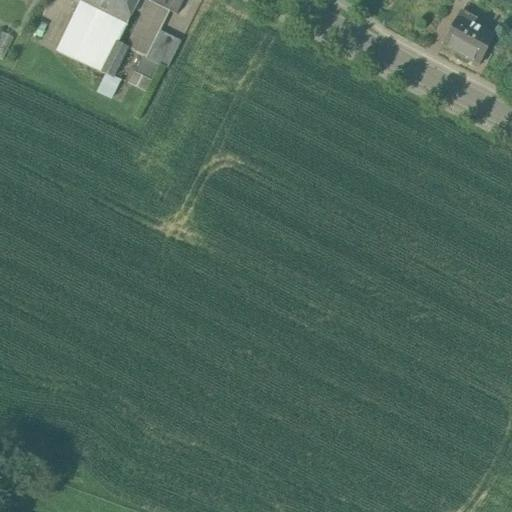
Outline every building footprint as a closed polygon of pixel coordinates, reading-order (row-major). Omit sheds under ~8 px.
[(127,25),(97,11),(76,0),(76,1),(80,3),(56,52),(102,73),(117,45),(118,46),(127,25)] [(183,0),(76,0),(97,11),(127,25),(139,0),(144,0),(176,16),(183,0)] [(481,30),(474,26),(476,21),(461,13),(442,48),(478,67),(495,37),(482,30),(481,30)] [(181,42),(159,32),(146,59),(168,69),(181,42)] [(118,46),(117,45),(102,73),(113,78),(127,50),(118,46)] [(156,66),(143,59),(137,70),(151,77),(156,66)] [(148,82),(135,75),(129,85),(143,91),(148,82)]
